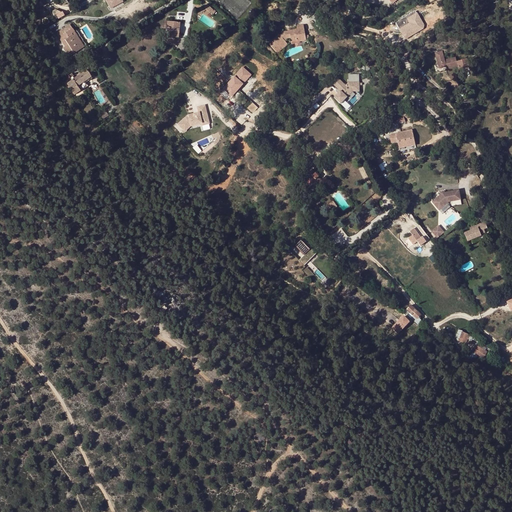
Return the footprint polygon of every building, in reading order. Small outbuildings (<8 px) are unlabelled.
[(207,4),(204,7),(210,13),(213,10),(207,4)] [(332,19),(328,14),(321,19),(325,24),(332,19)] [(423,29),(424,25),(417,14),(408,19),(410,24),(400,30),(404,37),(406,36),(407,38),(423,29)] [(176,32),(177,23),(168,22),(167,32),(168,33),(167,39),(173,39),(173,38),(178,38),(179,33),(176,32)] [(56,33),(59,37),(61,35),(72,29),(70,25),(56,33)] [(269,43),(275,51),(279,48),(281,46),(286,43),(284,41),(287,39),(290,38),(291,43),(299,41),(299,40),(305,39),(303,26),(297,27),(297,30),(298,31),(290,32),(289,31),(284,32),(280,35),(279,34),(269,43)] [(64,40),(61,41),(64,47),(63,48),(69,57),(86,46),(83,40),(80,42),(78,44),(74,38),(77,36),(74,31),(72,29),(61,35),(64,40)] [(80,42),(83,40),(76,30),(74,31),(77,36),(80,42)] [(448,70),(458,67),(457,62),(456,57),(445,60),(442,51),(435,53),(440,69),(447,67),(448,70)] [(467,59),(457,62),(459,70),(470,67),(467,59)] [(242,68),(223,89),(231,96),(250,75),(242,68)] [(75,78),(73,80),(67,83),(75,95),(80,91),(77,86),(91,77),(87,71),(75,78)] [(335,98),(341,104),(347,98),(345,96),(351,89),(359,89),(359,83),(349,83),(346,87),(340,82),(336,87),(341,92),(335,98)] [(347,98),(352,92),(359,92),(359,89),(351,89),(345,96),(347,98)] [(257,108),(251,102),(245,107),(250,114),(257,108)] [(209,124),(204,106),(197,108),(199,113),(188,116),(189,117),(185,118),(179,124),(185,131),(189,126),(191,126),(201,123),(202,125),(209,124)] [(105,109),(99,113),(103,120),(109,116),(105,109)] [(403,144),(414,141),(412,130),(389,135),(391,143),(397,142),(398,149),(404,147),(403,144)] [(306,155),(301,158),(305,163),(303,165),(307,170),(313,165),(306,155)] [(309,174),(301,181),(312,183),(313,184),(315,186),(322,181),(318,177),(319,176),(316,172),(315,173),(312,169),(308,172),(309,174)] [(443,194),(433,202),(439,209),(448,202),(460,200),(459,192),(443,194)] [(365,220),(371,216),(366,209),(360,214),(365,220)] [(464,234),(468,242),(481,236),(481,235),(485,233),(484,230),(488,229),(485,222),(470,228),(471,231),(464,234)] [(440,225),(433,230),(438,237),(445,232),(440,225)] [(421,238),(414,229),(410,232),(421,245),(426,241),(422,237),(421,238)] [(299,260),(303,264),(315,253),(303,240),(301,241),(301,240),(295,246),(304,255),(299,260)] [(315,253),(303,264),(304,265),(316,254),(315,253)] [(314,274),(307,267),(303,272),(310,278),(314,274)] [(365,275),(357,269),(351,277),(356,280),(358,278),(361,280),(365,275)] [(414,309),(410,305),(404,312),(419,326),(422,324),(420,322),(421,321),(420,319),(420,318),(419,317),(421,315),(417,312),(414,314),(411,312),(414,309)] [(404,320),(397,315),(392,321),(399,327),(404,320)] [(425,333),(411,324),(407,330),(421,340),(425,333)] [(461,332),(457,342),(465,345),(469,335),(470,335),(473,329),(470,327),(466,334),(461,332)] [(482,349),(476,345),(472,352),(483,358),(487,352),(482,349)] [(511,357),(511,352),(508,349),(503,355),(507,358),(508,356),(511,359),(511,357)] [(483,358),(472,352),(470,356),(473,358),(481,363),(483,358)]
